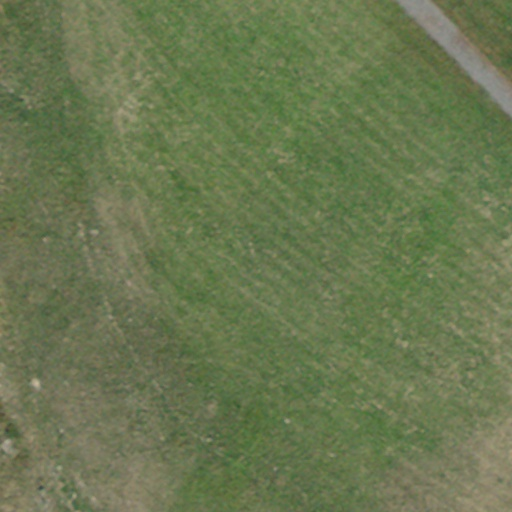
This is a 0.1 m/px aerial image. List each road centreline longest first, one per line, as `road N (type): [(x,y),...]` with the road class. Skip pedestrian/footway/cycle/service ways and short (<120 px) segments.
road 1 (track): [(402,0),(511,113)]
road 2 (track): [(0,400),(71,511)]
